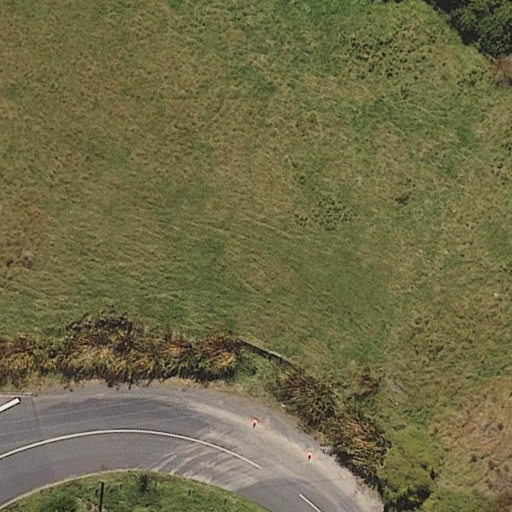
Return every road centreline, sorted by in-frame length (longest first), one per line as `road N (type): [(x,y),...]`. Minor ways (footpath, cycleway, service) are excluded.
road 1 (secondary): [(206,441),(94,429),(0,455)]
road 2 (secondary): [(206,441),(321,511)]
